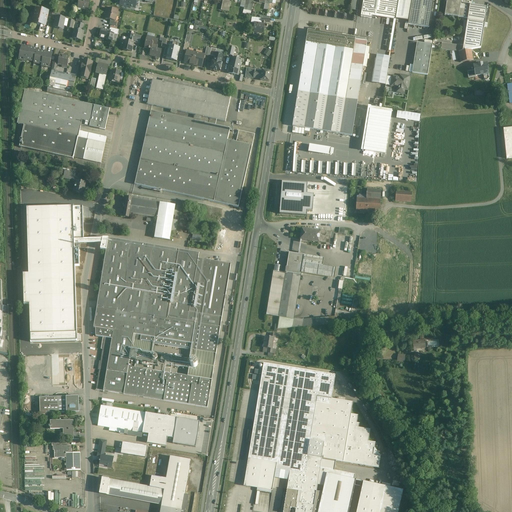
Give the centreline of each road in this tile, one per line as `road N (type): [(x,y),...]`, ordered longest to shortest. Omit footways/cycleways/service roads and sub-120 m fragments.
road 1 (secondary): [(278,94),(210,511)]
road 2 (residential): [(90,511),(84,277),(109,168)]
road 3 (residential): [(278,94),(88,50)]
